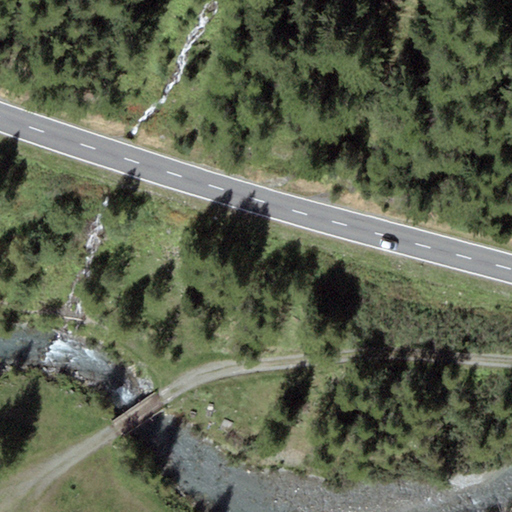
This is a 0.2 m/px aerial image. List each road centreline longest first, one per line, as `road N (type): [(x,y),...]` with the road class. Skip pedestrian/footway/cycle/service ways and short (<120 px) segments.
road 1 (track): [(0,502),(167,392),(221,368),(349,355),(511,362)]
road 2 (primary): [(511,269),(235,193),(0,115)]
